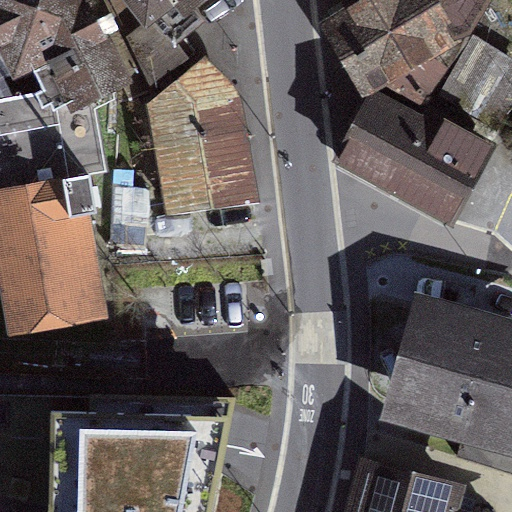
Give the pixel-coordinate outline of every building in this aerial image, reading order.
[(92,0),(0,0),(0,99),(17,134),(131,80),(92,0)] [(137,0),(161,31),(203,0),(137,0)] [(366,0),(324,26),(364,92),(392,76),(422,106),(470,40),(468,33),(488,0),(366,0)] [(511,103),(511,56),(474,35),(440,95),(498,128),(511,103)] [(185,222),(273,202),(248,89),(159,109),(185,222)] [(376,94),(341,159),(450,219),(491,145),(427,111),(423,119),(376,94)] [(102,177),(0,193),(0,226),(18,334),(125,316),(102,177)] [(511,327),(427,303),(393,421),(511,455),(511,327)] [(92,412),(50,412),(52,504),(50,511),(212,511),(235,397),(92,389),(92,412)] [(511,511),(511,498),(372,462),(358,511),(511,511)]
